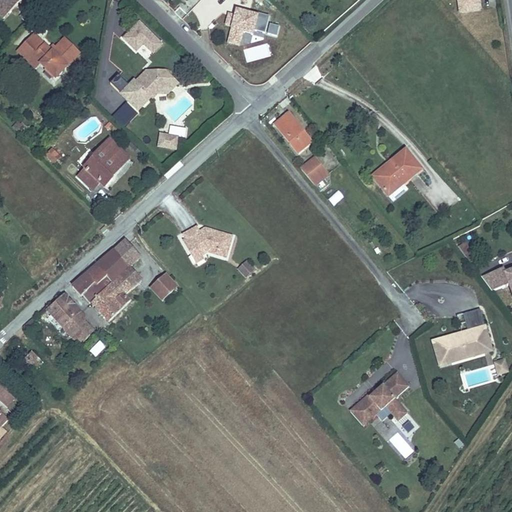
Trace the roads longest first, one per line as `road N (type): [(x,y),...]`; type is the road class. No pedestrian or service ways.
road 1 (unclassified): [(0,337),(255,108)]
road 2 (unclassified): [(255,108),(377,0)]
road 3 (residential): [(144,0),(255,108)]
